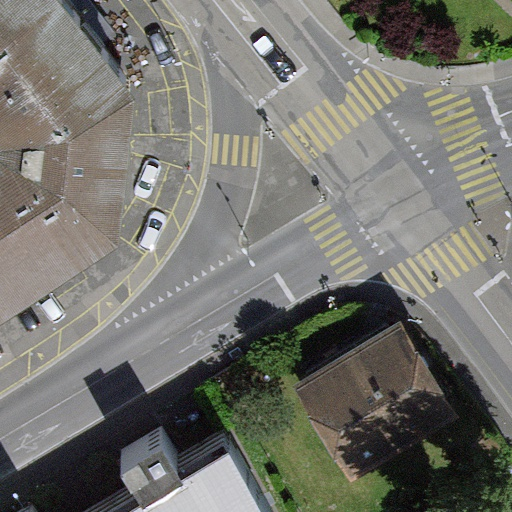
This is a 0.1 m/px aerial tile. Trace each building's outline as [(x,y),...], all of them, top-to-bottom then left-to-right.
[(0,0),(0,44),(60,0),(0,0)] [(130,72),(76,0),(60,0),(0,44),(0,141),(71,240),(113,209),(130,72)] [(0,289),(71,240),(0,141),(0,289)] [(402,309),(292,373),(347,467),(457,403),(402,309)] [(35,511),(30,503),(15,511),(275,511),(228,432),(180,461),(159,427),(123,448),(143,483),(93,511),(35,511)]
